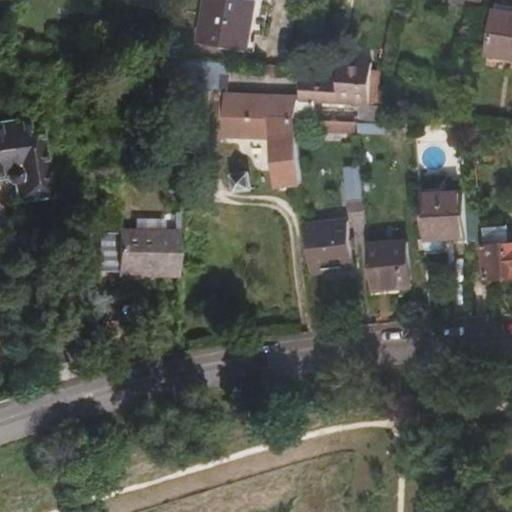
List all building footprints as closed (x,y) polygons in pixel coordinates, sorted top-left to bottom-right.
[(249,54),(257,3),(236,0),(209,0),(202,47),(249,54)] [(511,58),(511,9),(496,8),(489,55),(511,58)] [(171,57),(142,37),(129,56),(172,85),(171,57)] [(216,86),(217,58),(171,57),(172,85),(216,86)] [(279,69),(280,60),(267,60),(267,68),(279,69)] [(361,122),(377,122),(380,107),(369,106),(371,64),(353,63),(352,64),(351,80),(338,80),(304,78),(302,88),(298,120),(316,120),(318,106),(362,108),(361,122)] [(351,80),(352,64),(339,64),(338,80),(351,80)] [(298,120),(302,88),(295,88),(295,93),(224,91),(222,134),(275,137),(279,183),(303,182),(298,120)] [(8,204),(40,200),(27,118),(0,122),(0,184),(5,184),(8,204)] [(352,122),(320,121),(319,133),(353,134),(352,122)] [(361,203),(359,171),(344,171),(347,204),(361,203)] [(249,189),(249,176),(235,174),(234,188),(249,189)] [(464,197),(464,194),(421,196),(424,242),(468,239),(468,238),(464,197)] [(476,196),(464,197),(468,238),(479,237),(476,196)] [(361,203),(347,204),(348,214),(362,213),(361,203)] [(349,222),(306,224),(309,269),(352,267),(349,222)] [(177,272),(175,226),(113,227),(114,274),(177,272)] [(511,237),(510,237),(509,226),(484,227),(487,277),(511,275),(511,237)] [(364,241),(367,287),(409,283),(406,239),(364,241)]
